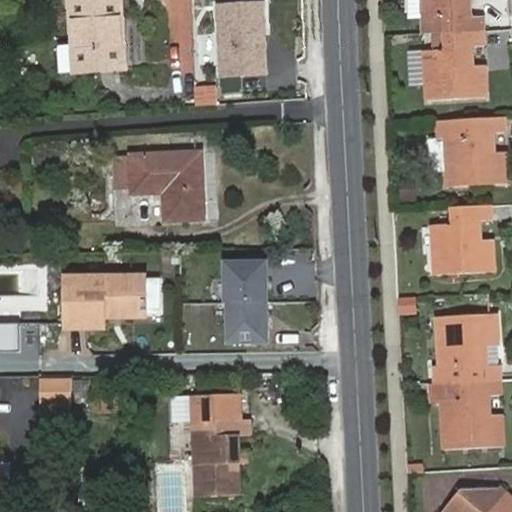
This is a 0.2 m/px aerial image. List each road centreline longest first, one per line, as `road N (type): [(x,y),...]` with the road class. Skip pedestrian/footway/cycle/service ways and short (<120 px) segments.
road 1 (tertiary): [(337,0),(364,511)]
road 2 (unknown): [(356,359),(55,350)]
